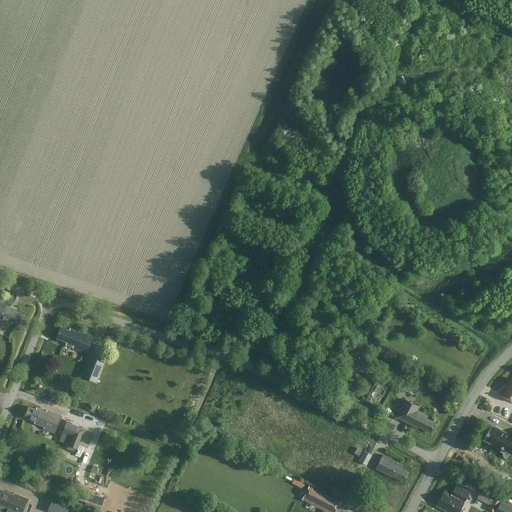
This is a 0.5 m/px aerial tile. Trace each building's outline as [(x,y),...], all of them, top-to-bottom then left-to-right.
[(7,320),(18,325),(22,314),(14,311),(14,309),(5,306),(6,304),(0,302),(0,319),(7,322),(7,320)] [(56,338),(67,342),(66,344),(73,346),(72,348),(86,353),(93,337),(79,331),(78,332),(69,329),(69,331),(60,327),(56,338)] [(81,377),(96,383),(104,362),(89,356),(81,377)] [(388,385),(391,378),(374,369),(371,376),(388,385)] [(511,378),(511,379),(502,396),(511,401),(511,378)] [(427,416),(416,410),(418,407),(405,400),(395,417),(418,429),(419,427),(429,432),(435,423),(426,418),(427,416)] [(37,408),(37,410),(29,407),(24,417),(35,421),(34,423),(44,427),(43,429),(54,433),(61,416),(46,410),(46,411),(37,408)] [(66,423),(62,432),(71,436),(66,447),(76,451),(78,445),(87,448),(93,434),(81,429),(66,423)] [(488,445),(503,453),(503,454),(503,455),(503,456),(504,457),(504,458),(505,458),(506,459),(507,459),(508,459),(509,459),(510,458),(511,454),(511,436),(490,425),(483,439),(489,442),(488,445)] [(364,451),(358,461),(366,465),(371,455),(364,451)] [(382,455),(375,469),(392,478),(393,477),(403,482),(408,472),(400,468),(402,465),(382,455)] [(448,511),(457,511),(469,492),(456,485),(450,497),(442,493),(436,506),(446,511),(448,511)] [(301,500),(325,511),(335,511),(340,502),(308,486),(301,500)] [(3,493),(0,491),(0,511),(23,511),(28,499),(14,493),(13,495),(4,491),(3,493)] [(500,502),(492,498),(492,497),(480,491),(476,499),(486,504),(487,501),(489,503),(487,508),(493,511),(511,511),(511,507),(500,502)] [(51,498),(48,511),(52,511),(70,511),(72,505),(51,498)] [(86,499),(84,505),(99,511),(102,504),(86,499)]
